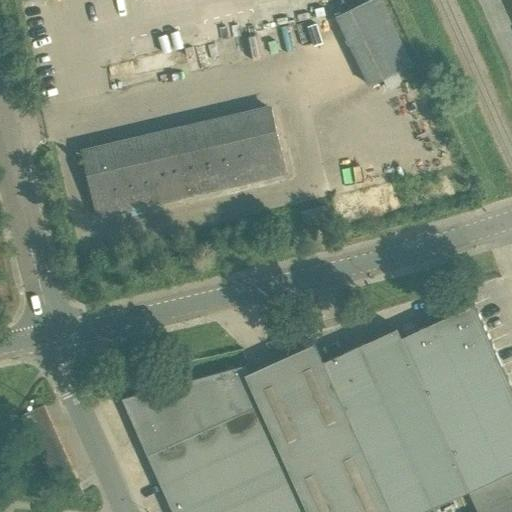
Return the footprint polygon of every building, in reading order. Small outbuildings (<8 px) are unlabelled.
[(356,0),(334,9),(363,81),(408,63),(382,0),(356,0)] [(258,26),(261,45),(298,39),(295,20),(258,26)] [(398,73),(383,80),(387,88),(402,80),(398,73)] [(83,154),(98,218),(287,174),(272,110),(83,154)] [(327,216),(325,206),(301,212),(304,221),(327,216)] [(422,511),(501,477),(511,472),(511,386),(475,304),(402,337),(398,328),(324,362),(315,344),(246,375),(308,511),(422,511)] [(242,366),(168,386),(191,435),(147,455),(173,511),(308,511),(246,375),(242,366)] [(191,435),(168,386),(121,398),(147,455),(191,435)] [(26,426),(49,415),(44,404),(21,415),(26,426)] [(49,415),(26,426),(31,437),(54,426),(49,415)] [(54,426),(31,437),(36,448),(59,437),(54,426)] [(59,437),(36,448),(41,458),(64,448),(59,437)] [(64,448),(41,458),(46,470),(69,459),(64,448)] [(69,459),(46,470),(51,481),(74,470),(69,459)] [(74,470),(51,481),(56,492),(79,481),(74,470)] [(511,511),(511,472),(501,477),(511,498),(480,511),(511,511)] [(84,492),(79,481),(56,492),(61,502),(84,492)]
